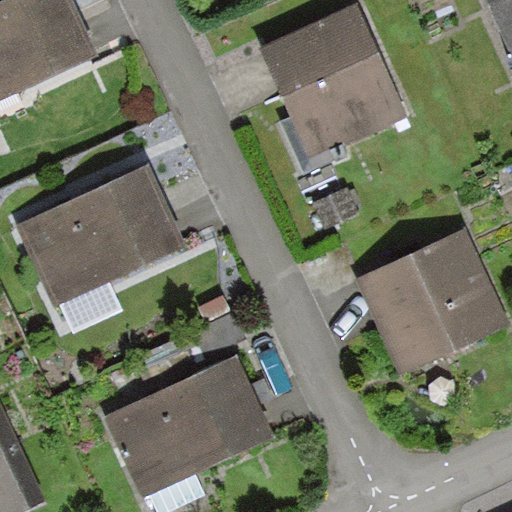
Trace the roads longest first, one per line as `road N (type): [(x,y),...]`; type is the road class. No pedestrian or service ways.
road 1 (residential): [(150,0),(394,511)]
road 2 (residential): [(396,511),(511,455)]
